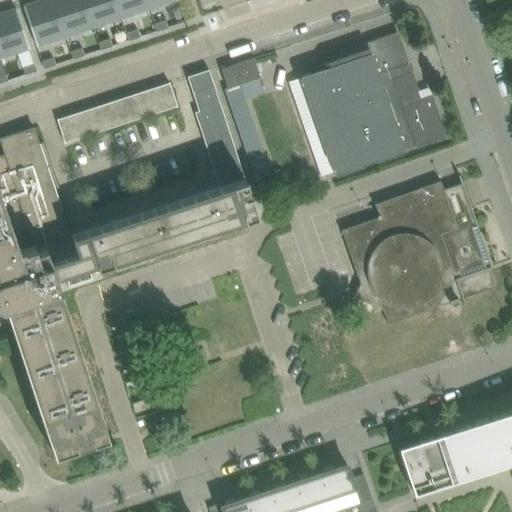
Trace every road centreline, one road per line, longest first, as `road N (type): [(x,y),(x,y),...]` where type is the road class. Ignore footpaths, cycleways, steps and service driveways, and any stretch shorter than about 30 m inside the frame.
road 1 (residential): [(55,511),(511,357)]
road 2 (residential): [(511,151),(457,0)]
